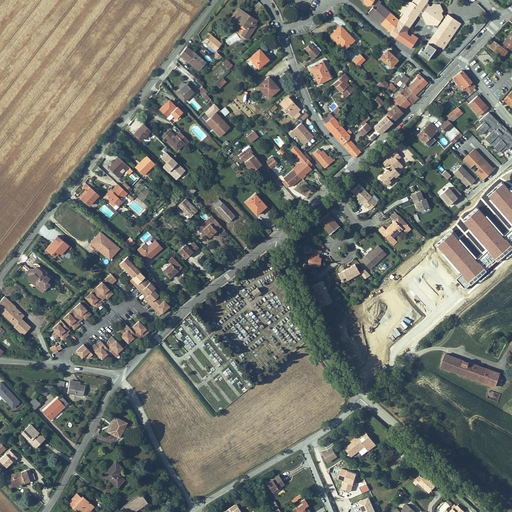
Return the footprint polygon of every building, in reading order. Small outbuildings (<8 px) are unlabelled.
[(400,12),(397,16),(396,17),(381,5),(375,5),(373,7),(370,5),(365,11),(393,33),(392,34),(408,47),(416,38),(410,33),(408,35),(403,31),(418,13),(419,14),(420,17),(423,16),(426,22),(434,24),(434,26),(437,27),(438,28),(422,49),(421,48),(418,52),(427,59),(438,45),(439,46),(452,30),(454,27),(457,24),(459,21),(449,13),(446,17),(443,15),(441,12),(443,9),(441,3),(434,2),(432,5),(429,4),(426,2),(427,0),(412,0),(412,1),(408,0),(406,0),(400,8),(404,11),(403,13),(400,12)] [(397,16),(378,0),(371,0),(370,1),(375,5),(381,5),(396,17),(397,16)] [(406,0),(401,0),(397,6),(400,8),(406,0)] [(245,29),(242,33),(248,36),(253,27),(251,26),(255,20),(249,16),(238,10),(232,21),(245,29)] [(461,23),(459,21),(457,24),(454,27),(452,30),(455,32),(461,23)] [(351,42),(337,28),(328,37),(342,51),(351,42)] [(442,49),(455,32),(452,30),(439,46),(442,49)] [(202,43),(215,54),(220,47),(208,37),(202,43)] [(508,49),(495,39),(492,42),(491,44),(503,54),(508,49)] [(261,44),(251,53),(260,63),(270,54),(265,49),(261,44)] [(315,54),(307,46),(302,50),(307,55),(306,56),(309,60),(315,54)] [(183,52),(180,56),(197,72),(204,64),(187,48),(183,52)] [(484,67),(493,59),(484,49),(476,57),(484,67)] [(392,57),(386,52),(380,60),(391,70),(397,63),(391,58),(392,57)] [(359,57),(354,62),(358,67),(364,62),(359,57)] [(229,69),(233,64),(227,58),(222,62),(229,69)] [(306,68),(308,73),(310,72),(316,84),(319,82),(320,84),(328,80),(319,62),(306,68)] [(270,72),(259,82),(269,94),(280,84),(276,79),(270,72)] [(310,72),(308,73),(315,87),(320,84),(319,82),(316,84),(310,72)] [(474,91),(461,73),(452,81),(457,87),(452,91),(455,95),(460,91),(465,98),(474,91)] [(413,82),(406,90),(412,96),(419,89),(420,90),(426,84),(417,75),(415,78),(416,79),(413,82)] [(388,82),(391,85),(397,80),(394,77),(391,80),(388,82)] [(220,78),(214,84),(217,88),(223,81),(220,78)] [(184,100),(195,89),(187,80),(184,83),(182,81),(179,83),(177,85),(179,88),(175,91),(184,100)] [(330,86),(333,90),(335,88),(340,93),(344,99),(351,93),(342,82),(340,84),(337,80),(330,86)] [(381,82),(376,87),(379,91),(381,93),(385,88),(390,93),(394,90),(389,85),(386,88),(381,82)] [(205,92),(200,86),(196,90),(205,100),(207,98),(203,94),(205,92)] [(405,90),(403,92),(414,103),(416,101),(412,96),(406,90),(405,90)] [(398,94),(398,95),(408,104),(410,106),(411,105),(414,103),(403,92),(402,91),(398,94)] [(289,94),(281,101),(291,114),(299,108),(296,103),(289,94)] [(390,102),(393,106),(399,112),(404,108),(408,104),(398,95),(390,102)] [(163,103),(157,109),(171,123),(182,112),(175,106),(174,107),(167,99),(163,103)] [(374,99),(369,104),(373,108),(374,110),(379,105),(374,99)] [(486,112),(476,100),(467,106),(477,119),(486,112)] [(334,114),(341,109),(335,101),(328,107),(334,114)] [(273,112),(277,106),(273,103),(269,109),(273,112)] [(225,106),(220,110),(225,115),(229,111),(225,106)] [(393,106),(382,116),(390,123),(395,119),(401,114),(399,112),(393,106)] [(444,120),(446,122),(449,125),(461,116),(456,110),(444,120)] [(231,125),(218,111),(208,121),(215,127),(216,126),(217,127),(216,128),(221,133),(227,127),(228,128),(231,125)] [(303,120),(308,114),(305,111),(300,117),(303,120)] [(327,131),(335,140),(343,134),(326,115),(320,121),(323,124),(322,125),(327,131)] [(371,127),(378,135),(381,131),(390,123),(382,116),(380,119),(371,127)] [(511,148),(511,146),(502,135),(500,132),(499,133),(497,131),(499,130),(487,116),(477,124),(479,127),(473,133),(478,138),(484,133),(487,137),(481,142),(485,147),(492,142),(495,146),(489,152),(493,157),(495,155),(496,157),(501,153),(502,155),(509,149),(510,150),(511,149),(511,148)] [(302,122),(293,128),(304,144),(313,137),(310,132),(302,122)] [(449,125),(446,122),(438,129),(443,135),(451,128),(449,125)] [(148,130),(141,123),(134,130),(131,133),(138,139),(148,130)] [(434,131),(427,123),(417,131),(413,135),(420,143),(434,131)] [(191,129),(201,141),(207,136),(197,124),(191,129)] [(365,124),(356,132),(361,137),(363,134),(369,129),(365,124)] [(223,135),(232,126),(231,125),(228,128),(227,127),(221,133),(223,135)] [(189,141),(178,130),(172,137),(171,135),(172,134),(166,128),(163,132),(160,135),(175,148),(183,140),(187,144),(189,141)] [(250,143),(259,136),(254,130),(245,137),(250,143)] [(338,143),(341,146),(346,141),(347,138),(346,137),(349,134),(346,131),(345,132),(343,134),(335,140),(338,143)] [(460,138),(457,135),(449,143),(452,146),(460,138)] [(445,146),(449,142),(443,136),(439,140),(445,146)] [(358,154),(346,141),(341,146),(352,159),(355,157),(358,154)] [(332,162),(328,156),(323,150),(321,151),(319,148),(313,152),(325,168),(332,162)] [(245,149),(235,157),(252,178),(261,171),(249,156),(250,155),(245,149)] [(184,170),(164,151),(159,157),(165,162),(162,165),(175,178),(184,170)] [(386,171),(379,178),(382,182),(380,183),(384,187),(391,181),(397,175),(395,173),(400,168),(395,162),(398,159),(394,153),(384,162),(380,166),(384,169),(388,166),(391,170),(388,173),(386,171)] [(483,166),(478,162),(480,160),(473,153),(470,155),(471,156),(464,162),(464,161),(461,164),(468,171),(473,167),(478,172),(473,176),(477,180),(481,184),(483,181),(482,180),(489,174),(486,171),(488,169),(485,165),(483,166)] [(108,164),(104,168),(110,173),(121,161),(114,154),(106,162),(108,164)] [(153,164),(145,156),(138,162),(134,167),(142,174),(153,164)] [(293,170),(300,179),(307,174),(312,170),(310,167),(312,165),(305,156),(303,158),(305,161),(293,170)] [(273,157),(266,162),(270,167),(277,162),(273,157)] [(101,175),(105,172),(98,166),(95,169),(101,175)] [(478,172),(473,167),(468,171),(473,176),(478,172)] [(474,184),(466,175),(465,176),(463,175),(464,174),(460,169),(452,176),(465,190),(468,187),(469,188),(474,184)] [(483,181),(492,173),(488,169),(486,171),(489,174),(482,180),(483,181)] [(300,179),(293,170),(284,178),(291,187),(296,183),(300,179)] [(182,181),(187,175),(183,172),(178,177),(182,181)] [(449,179),(444,174),(440,177),(445,182),(449,179)] [(186,188),(188,191),(191,194),(195,190),(192,186),(195,183),(193,181),(186,188)] [(109,191),(105,195),(113,202),(115,199),(120,194),(123,191),(115,184),(109,191)] [(94,193),(85,185),(82,189),(84,190),(80,194),(78,197),(85,203),(94,193)] [(350,193),(356,200),(362,205),(360,207),(363,210),(371,203),(367,200),(369,199),(357,186),(350,193)] [(188,191),(186,188),(180,194),(182,197),(188,191)] [(446,209),(455,201),(459,197),(452,190),(448,194),(445,191),(437,199),(446,209)] [(123,191),(120,194),(127,200),(130,197),(123,191)] [(412,206),(413,206),(414,205),(417,214),(427,210),(423,201),(421,202),(418,193),(409,197),(412,206)] [(117,201),(115,199),(113,202),(105,195),(103,197),(113,206),(117,201)] [(253,195),(244,203),(255,215),(259,211),(264,207),(253,195)] [(217,196),(210,202),(226,221),(229,219),(233,215),(217,196)] [(194,211),(182,199),(175,206),(181,213),(182,212),(183,214),(187,218),(194,211)] [(164,207),(166,210),(172,204),(170,202),(167,204),(164,207)] [(323,214),(334,227),(336,226),(324,213),(323,214)] [(323,214),(314,222),(325,235),(330,231),(334,227),(323,214)] [(407,231),(392,214),(387,218),(391,223),(395,220),(400,225),(397,229),(402,235),(407,231)] [(219,225),(213,219),(210,216),(195,230),(201,237),(207,232),(209,234),(211,232),(219,225)] [(129,222),(139,231),(142,228),(132,219),(129,222)] [(379,228),(375,231),(379,236),(379,235),(384,241),(389,247),(393,244),(387,237),(397,229),(400,225),(395,220),(391,223),(382,231),(379,228)] [(124,231),(116,240),(123,246),(131,237),(124,231)] [(109,249),(111,246),(95,232),(86,244),(93,250),(94,249),(102,256),(105,253),(108,256),(112,252),(109,249)] [(55,253),(63,243),(52,234),(46,240),(40,248),(46,253),(50,248),(52,250),(55,253)] [(155,238),(147,245),(145,242),(136,249),(147,261),(163,247),(155,238)] [(126,248),(133,242),(130,239),(123,246),(126,248)] [(195,248),(190,243),(184,249),(181,246),(175,251),(182,258),(188,253),(189,254),(191,252),(195,248)] [(365,256),(363,255),(356,261),(365,271),(370,267),(369,266),(375,260),(376,261),(382,256),(374,247),(369,252),(365,256)] [(105,260),(108,256),(105,253),(102,256),(94,249),(93,250),(105,260)] [(311,265),(315,266),(316,258),(314,258),(314,254),(316,255),(316,250),(308,249),(307,253),(309,253),(309,257),(305,256),(303,264),(299,263),(298,268),(308,270),(309,268),(309,265),(311,265)] [(126,255),(118,263),(131,277),(129,279),(134,284),(142,291),(145,294),(143,296),(148,301),(154,306),(159,312),(168,303),(152,287),(154,285),(138,270),(139,268),(126,255)] [(180,267),(170,257),(166,261),(168,264),(161,271),(168,278),(174,272),(180,267)] [(355,274),(350,266),(346,269),(334,275),(338,283),(355,274)] [(29,273),(26,270),(27,282),(33,288),(36,284),(33,281),(30,282),(29,273)] [(36,284),(33,288),(41,294),(48,286),(45,283),(48,281),(35,270),(31,274),(29,273),(30,282),(33,281),(36,284)] [(366,277),(360,271),(356,274),(360,281),(366,277)] [(110,273),(104,278),(110,284),(116,278),(110,273)] [(86,296),(97,307),(101,302),(100,301),(102,300),(103,298),(101,297),(104,294),(106,295),(107,297),(112,291),(101,281),(86,296)] [(307,287),(315,304),(324,300),(320,291),(322,291),(318,282),(307,287)] [(257,286),(250,291),(255,297),(261,291),(257,286)] [(327,303),(322,291),(320,291),(324,300),(315,304),(316,307),(327,303)] [(12,304),(4,297),(2,299),(10,307),(11,306),(12,304)] [(23,316),(11,306),(10,307),(2,299),(0,301),(0,310),(9,319),(15,324),(13,326),(18,331),(23,335),(29,328),(21,321),(22,319),(21,318),(23,316)] [(63,317),(74,328),(80,323),(79,322),(77,321),(83,315),(84,317),(85,318),(91,313),(79,301),(63,317)] [(52,333),(56,337),(57,336),(59,334),(62,338),(68,332),(68,331),(69,330),(70,329),(61,320),(53,327),(56,330),(52,333)] [(121,327),(118,331),(128,341),(133,336),(135,338),(138,335),(140,338),(148,330),(139,320),(132,327),(131,328),(127,325),(124,328),(123,329),(121,327)] [(93,344),(91,347),(102,359),(107,354),(109,356),(113,353),(115,355),(117,353),(116,352),(122,347),(112,336),(108,339),(109,340),(109,341),(105,345),(104,344),(101,340),(96,345),(94,343),(93,344)] [(1,342),(10,348),(13,343),(4,338),(1,342)] [(83,343),(75,350),(77,352),(81,356),(82,355),(84,354),(86,356),(87,358),(92,354),(85,346),(83,343)] [(55,345),(49,347),(52,353),(55,352),(57,351),(57,350),(59,349),(61,348),(60,344),(56,346),(55,345)] [(502,371),(446,352),(441,366),(497,385),(502,371)] [(234,360),(230,363),(249,385),(253,382),(234,360)] [(228,368),(223,372),(226,376),(231,372),(228,368)] [(58,380),(56,391),(62,396),(62,393),(63,389),(65,381),(58,380)] [(85,385),(70,381),(67,392),(82,396),(85,385)] [(19,404),(0,384),(0,394),(7,402),(7,403),(13,410),(19,404)] [(54,388),(47,387),(41,393),(45,396),(54,388)] [(36,398),(29,404),(35,410),(41,405),(36,398)] [(65,407),(59,399),(44,412),(51,420),(59,413),(65,407)] [(125,423),(116,418),(112,425),(108,431),(118,436),(125,423)] [(31,441),(29,443),(35,449),(41,444),(44,441),(30,427),(24,433),(31,441)] [(24,433),(22,435),(29,443),(31,441),(24,433)] [(343,450),(350,458),(362,449),(365,452),(374,445),(367,437),(360,443),(358,441),(360,439),(359,437),(358,436),(349,442),(350,444),(343,450)] [(0,460),(7,467),(17,456),(8,448),(0,456),(0,460)] [(334,460),(329,452),(320,458),(325,466),(334,460)] [(124,470),(117,463),(105,474),(118,488),(125,481),(119,475),(124,470)] [(8,476),(10,482),(11,486),(22,483),(22,485),(28,483),(24,471),(8,476)] [(430,492),(437,485),(426,475),(423,478),(420,475),(416,479),(419,482),(430,492)] [(276,479),(264,487),(270,496),(276,492),(275,491),(281,487),(279,483),(276,479)] [(69,505),(75,511),(77,508),(80,511),(84,511),(85,511),(89,511),(94,508),(83,498),(81,501),(76,497),(72,502),(69,505)] [(121,511),(132,511),(146,503),(142,497),(121,511)] [(305,511),(304,509),(305,509),(302,503),(298,505),(300,508),(292,511),(305,511)]
